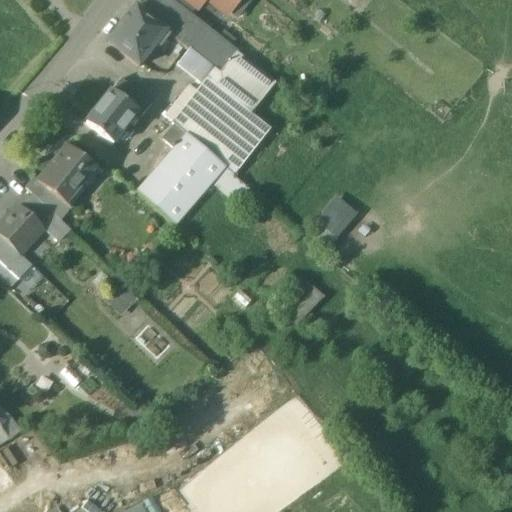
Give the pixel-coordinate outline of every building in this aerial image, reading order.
[(231,51),(166,0),(142,0),(135,9),(165,33),(165,34),(214,73),(172,125),(174,127),(232,177),(268,132),(249,117),(274,85),(236,55),(231,51)] [(195,0),(192,5),(197,9),(203,0),(206,0),(226,15),(238,0),(195,0)] [(165,33),(135,9),(125,22),(124,21),(117,31),(118,31),(108,44),(138,68),(165,34),(165,33)] [(150,107),(120,81),(110,93),(138,115),(137,115),(141,118),(150,107)] [(138,115),(110,93),(98,108),(99,108),(85,125),(113,146),(137,115),(138,115)] [(232,177),(174,127),(162,141),(173,150),(136,193),(174,227),(213,182),(248,212),(258,200),(232,177)] [(38,183),(37,184),(65,208),(95,171),(66,148),(38,183)] [(65,208),(37,184),(38,183),(34,180),(25,190),(33,197),(55,218),(60,223),(70,211),(65,208)] [(340,196),(319,222),(339,239),(361,214),(340,196)] [(55,218),(33,197),(20,211),(43,231),(55,218)] [(20,211),(17,208),(0,226),(0,263),(20,282),(32,269),(20,258),(44,232),(43,231),(20,211)] [(60,223),(55,218),(43,231),(44,232),(56,244),(68,231),(60,223)] [(294,299),(316,312),(326,295),(304,282),(294,299)] [(62,361),(51,350),(45,357),(55,367),(62,361)] [(0,407),(0,445),(21,432),(0,407)]
